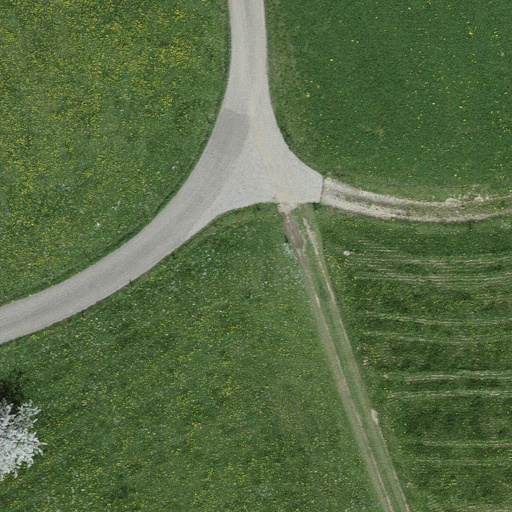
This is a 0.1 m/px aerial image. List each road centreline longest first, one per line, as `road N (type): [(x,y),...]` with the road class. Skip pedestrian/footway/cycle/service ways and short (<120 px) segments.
road 1 (unclassified): [(0,328),(67,300),(156,238),(219,159),(237,124),(250,53),(245,0)]
road 2 (track): [(276,183),(395,511)]
road 3 (track): [(219,159),(325,204),(469,226),(511,210)]
